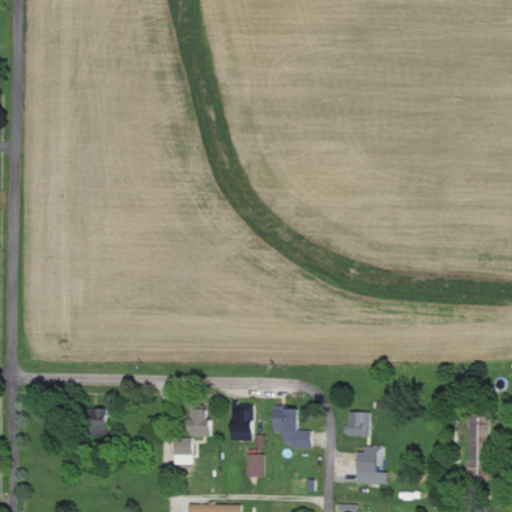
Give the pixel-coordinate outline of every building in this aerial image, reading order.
[(258,405),(252,405),(252,409),(246,409),(246,420),(234,420),(235,440),(258,440),(258,405)] [(278,432),(287,432),(286,443),(294,443),(294,448),(316,448),(317,430),(305,430),(305,407),(278,407),(278,432)] [(177,438),(177,464),(196,464),(196,437),(216,437),(216,419),(211,419),(211,409),(196,409),(196,438),(177,438)] [(350,435),(374,435),(374,412),(351,411),(350,435)] [(495,419),(474,419),(473,477),(493,477),(495,419)] [(386,473),(386,448),(362,448),(361,472),(386,473)] [(267,454),(250,454),(251,477),(268,477),(267,454)] [(194,503),(193,511),(244,511),(245,505),(194,503)]
